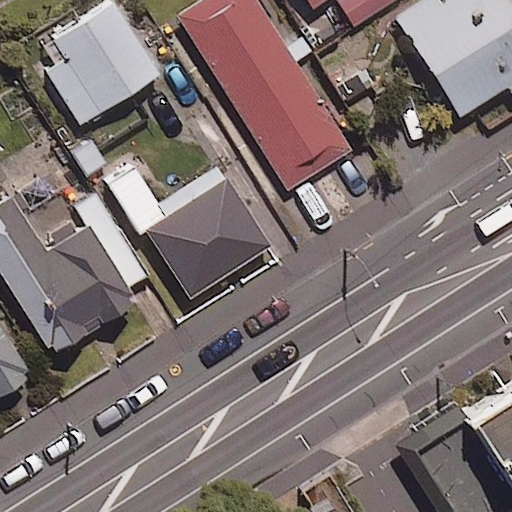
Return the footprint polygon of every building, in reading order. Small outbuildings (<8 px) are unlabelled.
[(54,62),(45,68),(80,124),(158,75),(111,0),(107,0),(42,41),(54,62)] [(351,149),(256,0),(200,0),(178,15),(217,76),(289,189),(351,149)] [(303,0),(309,9),(323,0),(333,0),(351,27),(393,0),(303,0)] [(511,0),(421,0),(395,17),(460,116),(508,84),(511,90),(511,0)] [(92,132),(66,151),(88,182),(115,163),(92,132)] [(158,204),(132,164),(104,183),(184,303),(270,245),(226,179),(217,165),(158,204)] [(86,225),(127,287),(146,274),(92,193),(73,206),(86,225)] [(127,287),(86,225),(46,251),(10,195),(0,201),(0,268),(56,353),(136,300),(127,287)] [(0,395),(32,374),(0,325),(0,395)] [(511,511),(511,370),(466,399),(463,393),(392,436),(438,511),(511,511)] [(310,511),(355,511),(327,467),(295,487),(310,511)]
